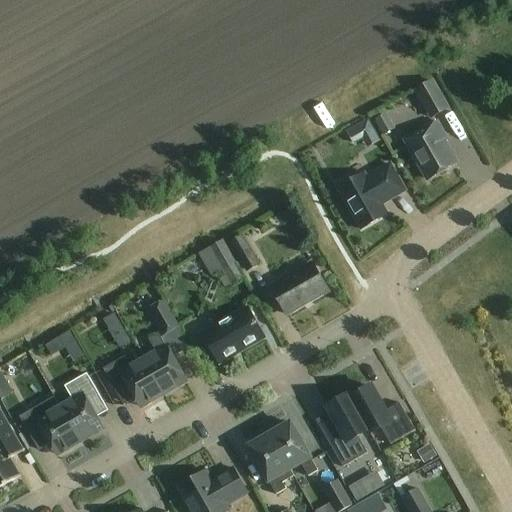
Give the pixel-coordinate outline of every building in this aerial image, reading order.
[(434,80),(415,90),(431,119),(450,108),(434,80)] [(457,165),(444,142),(447,140),(437,122),(406,140),(416,157),(415,160),(419,166),(422,167),(430,181),(457,165)] [(338,189),(362,231),(389,215),(381,202),(385,200),(386,203),(406,191),(391,165),(367,178),(365,174),(338,189)] [(259,265),(242,236),(231,243),(248,271),(259,265)] [(236,264),(225,241),(200,254),(212,277),(236,264)] [(329,292),(312,263),(271,287),(288,315),(329,292)] [(180,326),(164,300),(148,310),(164,336),(180,326)] [(265,338),(249,310),(241,314),(240,311),(226,319),(228,322),(204,335),(220,363),(265,338)] [(116,328),(107,332),(122,359),(131,354),(116,328)] [(157,353),(144,360),(164,395),(187,382),(159,334),(149,339),(157,353)] [(45,356),(52,367),(75,353),(68,342),(45,356)] [(164,395),(144,360),(132,368),(126,357),(104,370),(116,391),(128,384),(142,408),(164,395)] [(28,363),(18,368),(24,382),(34,377),(28,363)] [(61,408),(81,443),(104,430),(88,403),(100,396),(88,374),(66,387),(73,401),(61,408)] [(349,395),(349,396),(371,434),(381,428),(391,445),(416,431),(400,403),(386,411),(372,387),(351,399),(349,395)] [(371,434),(349,396),(328,408),(342,432),(328,440),(344,468),(368,454),(359,437),(368,431),(370,435),(371,434)] [(81,443),(61,408),(48,415),(42,405),(20,418),(32,439),(44,432),(58,456),(81,443)] [(24,452),(0,410),(0,489),(21,477),(11,460),(24,452)] [(275,433),(270,436),(294,477),(290,470),(301,464),(309,477),(318,472),(291,424),(287,426),(285,422),(272,429),(275,433)] [(294,477),(270,436),(266,438),(264,434),(251,441),(253,445),(250,448),(277,495),(287,490),(283,484),(294,477)] [(248,494),(234,469),(212,482),(207,472),(179,488),(192,511),(228,511),(229,511),(226,506),(248,494)] [(340,511),(352,505),(338,481),(324,489),(337,511),(340,511)] [(357,511),(370,505),(360,481),(347,486),(357,511)] [(428,511),(418,495),(407,501),(412,511),(428,511)]
